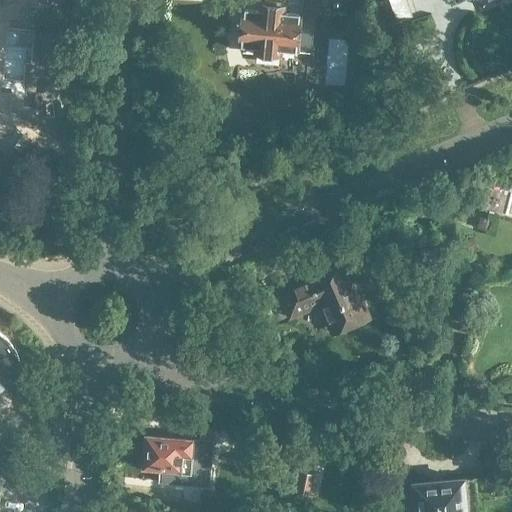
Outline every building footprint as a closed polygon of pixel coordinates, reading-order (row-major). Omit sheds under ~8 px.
[(303,0),(302,15),(284,13),(285,8),(260,5),(259,11),(244,9),(243,16),(242,16),(240,39),(241,39),(241,46),(255,47),(254,53),(280,55),(281,50),(311,53),(315,10),(345,13),(346,0),(303,0)] [(404,0),(373,0),(382,25),(410,15),(404,0)] [(322,302),(335,332),(370,316),(346,260),(325,269),(327,272),(318,276),(317,273),(310,275),(312,278),(281,291),(292,315),(322,302)] [(0,392),(7,385),(16,394),(18,389),(20,384),(21,379),(21,374),(21,368),(19,358),(16,349),(10,342),(7,338),(4,335),(0,331),(0,392)] [(140,463),(143,469),(183,472),(183,470),(190,471),(193,439),(174,437),(174,433),(157,432),(157,436),(147,435),(145,449),(141,453),(140,463)] [(200,449),(215,450),(217,439),(201,438),(200,449)] [(29,459),(28,459),(29,455),(11,449),(5,465),(26,472),(28,466),(27,465),(29,459)] [(298,492),(309,495),(313,473),(302,471),(298,492)] [(398,511),(478,511),(476,478),(448,481),(415,484),(415,488),(397,489),(398,511)]
